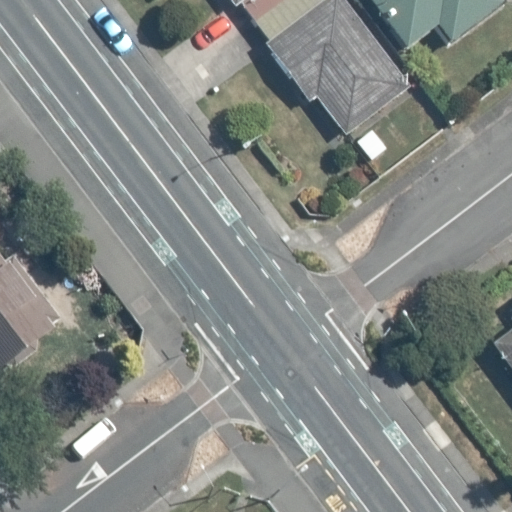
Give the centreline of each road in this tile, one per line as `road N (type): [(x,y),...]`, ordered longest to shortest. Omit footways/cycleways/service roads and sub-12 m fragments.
road 1 (secondary): [(21,0),(283,346)]
road 2 (residential): [(283,346),(511,172)]
road 3 (residential): [(62,511),(283,346)]
road 4 (secondary): [(283,346),(409,511)]
